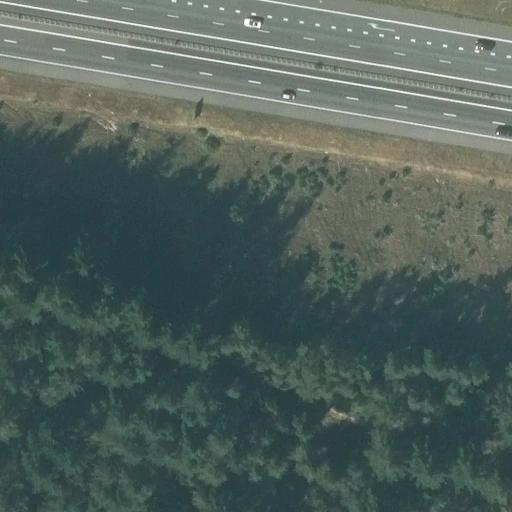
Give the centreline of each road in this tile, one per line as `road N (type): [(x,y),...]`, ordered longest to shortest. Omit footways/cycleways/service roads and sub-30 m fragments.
road 1 (track): [(511,436),(403,428),(317,410),(187,340),(0,278)]
road 2 (motorway): [(0,41),(511,128)]
road 3 (motorway): [(511,75),(65,0)]
